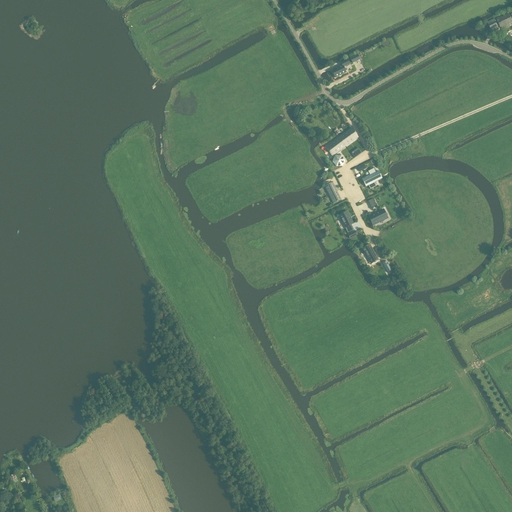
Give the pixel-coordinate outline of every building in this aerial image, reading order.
[(511,23),(511,20),(509,14),(495,20),(495,19),(487,23),(491,30),(499,26),(501,29),(511,23)] [(350,59),(353,64),(360,60),(358,55),(350,59)] [(332,71),(335,78),(346,73),(343,67),(350,64),(347,60),(341,63),(342,66),(332,71)] [(332,156),(358,138),(352,129),(326,148),(332,156)] [(368,186),(370,189),(376,187),(374,183),(382,179),(378,171),(375,172),(373,169),(368,172),(370,175),(362,179),(366,187),(368,186)] [(341,200),(333,184),(331,186),(331,185),(329,186),(330,186),(328,187),(325,188),(333,204),(341,200)] [(368,202),(371,209),(376,206),(373,199),(368,202)] [(369,217),(373,226),(388,218),(383,210),(369,217)] [(339,216),(345,228),(353,224),(347,212),(339,216)] [(365,252),(371,263),(374,261),(374,262),(376,261),(375,260),(378,259),(378,260),(370,244),(362,248),(364,252),(365,252)] [(383,264),(382,264),(387,273),(388,273),(392,271),(387,261),(387,262),(383,264)]
